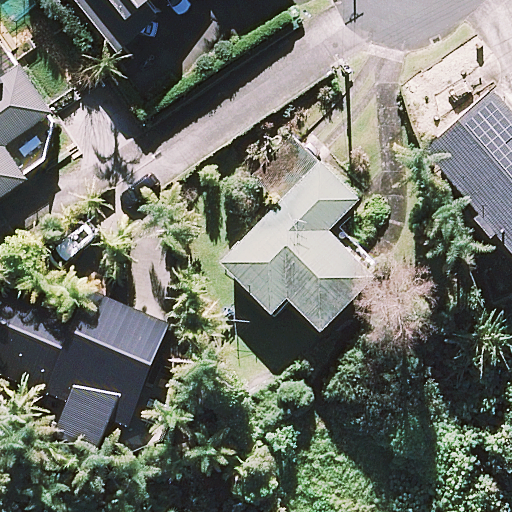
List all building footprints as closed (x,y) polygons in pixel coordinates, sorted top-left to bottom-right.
[(168,0),(80,0),(126,55),(146,38),(136,27),(168,0)] [(0,40),(0,206),(34,183),(11,149),(60,115),(5,37),(0,40)] [(511,106),(503,96),(435,153),(511,244),(511,106)] [(364,201),(326,164),(226,265),(278,316),(294,300),(328,334),(380,281),(332,233),(364,201)] [(77,312),(6,286),(0,300),(0,374),(76,403),(64,436),(129,460),(172,343),(79,308),(77,312)]
